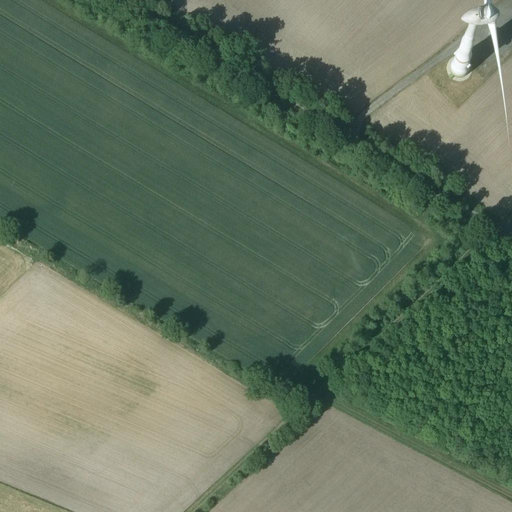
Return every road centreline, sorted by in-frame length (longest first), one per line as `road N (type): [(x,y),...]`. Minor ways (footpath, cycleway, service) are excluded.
road 1 (track): [(72,0),(511,277)]
road 2 (track): [(484,244),(466,173),(423,149),(410,118),(458,68)]
